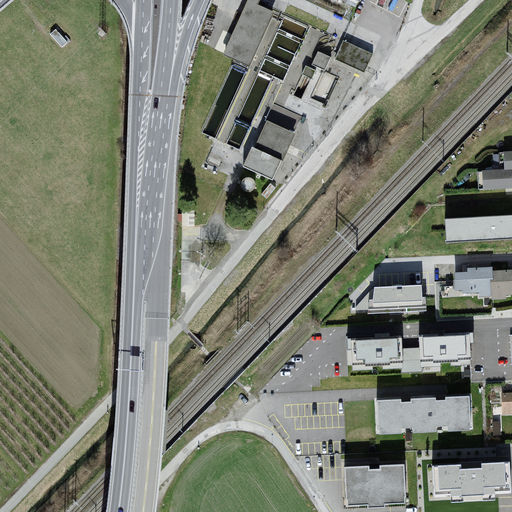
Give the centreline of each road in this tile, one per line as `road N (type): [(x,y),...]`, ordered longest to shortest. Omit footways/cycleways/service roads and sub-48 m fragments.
road 1 (primary): [(139,24),(113,511)]
road 2 (primary): [(122,511),(142,197),(162,149),(166,98)]
road 3 (track): [(407,38),(385,78),(169,336)]
road 4 (unclassified): [(166,474),(214,430),(252,428),(276,441),(324,511)]
road 5 (track): [(123,390),(4,511)]
road 6 (unknown): [(511,260),(385,266),(354,296)]
